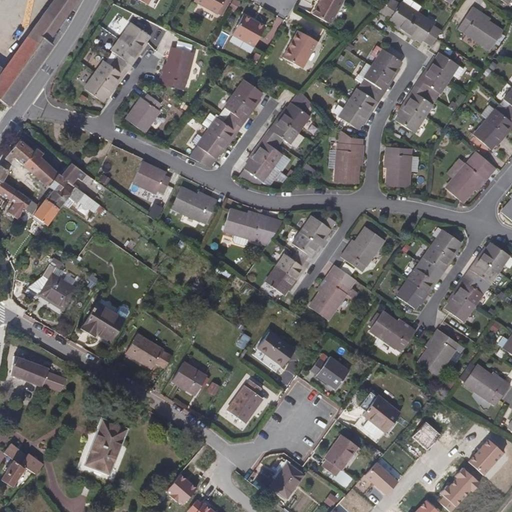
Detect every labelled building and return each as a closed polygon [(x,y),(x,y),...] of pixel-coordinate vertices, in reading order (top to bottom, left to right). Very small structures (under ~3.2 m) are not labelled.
[(64,18),(75,4),(77,0),(53,0),(47,9),(38,21),(30,33),(23,42),(15,53),(10,59),(6,65),(4,68),(0,65),(0,99),(8,106),(12,100),(23,85),(35,67),(47,51),(52,44),(48,40),(49,39),(50,38),(54,32),(64,18)] [(218,13),(225,0),(195,0),(206,6),(214,11),(218,13)] [(336,8),(340,0),(318,0),(313,11),(320,14),(330,20),(336,8)] [(403,30),(417,9),(404,1),(402,0),(386,0),(384,3),(379,8),(381,9),(389,14),(387,17),(398,24),(397,26),(403,30)] [(497,36),(502,29),(499,27),(492,23),(481,15),(475,12),(477,9),(471,5),(466,13),(460,22),(457,26),(461,29),(471,35),(479,41),(489,48),(493,42),(497,36)] [(440,28),(432,22),(433,20),(417,9),(403,30),(408,34),(410,32),(420,39),(422,37),(430,42),(432,40),(436,35),(439,30),(440,28)] [(259,32),(263,24),(254,20),(252,21),(248,20),(250,17),(244,14),(241,13),(240,13),(235,23),(229,32),(246,42),(252,45),(259,32)] [(143,40),(148,33),(145,31),(137,25),(130,20),(127,24),(118,36),(123,40),(128,44),(133,47),(136,49),(138,51),(142,45),(140,44),(143,40)] [(295,38),(299,30),(297,28),(289,43),(291,44),(295,38)] [(309,55),(317,39),(312,36),(307,34),(303,31),(299,30),(295,38),(291,44),(289,43),(282,56),(293,61),(303,67),(304,64),(306,61),(309,55)] [(133,54),(136,49),(133,47),(128,44),(123,40),(118,36),(115,41),(110,48),(117,52),(117,53),(114,57),(121,63),(124,65),(127,67),(130,61),(129,60),(130,58),(133,54)] [(395,48),(385,41),(381,47),(386,50),(392,54),(400,59),(404,53),(395,48)] [(187,71),(190,60),(193,51),(171,45),(167,59),(162,74),(160,74),(158,81),(182,87),(187,71)] [(395,67),(400,59),(392,54),(386,50),(381,47),(375,56),(370,63),(378,68),(384,72),(389,76),(391,77),(394,71),(393,70),(395,67)] [(447,79),(458,63),(439,51),(432,61),(431,60),(429,62),(426,66),(428,67),(447,79)] [(122,73),(127,67),(124,65),(121,63),(114,57),(111,61),(110,62),(103,57),(100,61),(97,66),(95,68),(102,74),(108,78),(113,82),(120,71),(122,73)] [(382,86),(389,76),(384,72),(378,68),(370,63),(367,67),(363,75),(370,79),(366,85),(373,89),(380,94),(383,88),(382,86)] [(447,79),(428,67),(421,78),(419,77),(415,83),(429,92),(432,87),(433,87),(439,91),(447,79)] [(113,82),(108,78),(102,74),(95,68),(88,78),(83,84),(87,87),(101,98),(103,95),(109,88),(110,89),(113,85),(114,83),(113,82)] [(253,100),(260,90),(243,77),(231,93),(249,106),(251,107),(255,102),(253,100)] [(432,102),(425,97),(429,92),(415,83),(414,85),(412,89),(413,90),(411,93),(408,97),(406,101),(425,113),(432,102)] [(376,100),(380,94),(373,89),(366,85),(364,89),(362,91),(356,86),(351,93),(348,97),(362,107),(367,110),(372,102),(374,99),(376,100)] [(511,87),(511,86),(506,92),(502,97),(509,102),(509,103),(505,107),(511,113),(511,87)] [(151,116),(157,108),(155,106),(159,101),(146,91),(143,95),(141,96),(139,94),(134,101),(130,107),(124,116),(133,123),(142,129),(151,116)] [(242,115),(249,106),(231,93),(223,104),(229,109),(226,115),(238,124),(242,118),(241,117),(242,115)] [(368,111),(367,110),(362,107),(348,97),(341,108),(337,114),(342,118),(351,123),(356,126),(357,125),(360,121),(362,117),(363,116),(365,117),(366,115),(368,111)] [(304,119),(308,113),(307,112),(305,111),(296,104),(290,100),(289,101),(287,102),(283,108),(282,110),(281,109),(280,109),(276,115),(278,116),(283,120),(291,125),(296,129),(304,119)] [(419,122),(425,113),(406,101),(404,100),(401,104),(400,106),(402,107),(398,113),(395,117),(400,120),(409,126),(414,130),(417,125),(418,123),(419,122)] [(511,113),(505,107),(503,109),(500,112),(496,107),(494,106),(485,116),(493,124),(502,131),(510,122),(511,122),(511,113)] [(234,129),(238,124),(226,115),(222,120),(216,114),(207,126),(225,139),(233,128),(234,129)] [(296,129),(291,125),(283,120),(278,116),(274,121),(270,126),(269,125),(264,131),(268,134),(271,136),(275,139),(277,141),(281,136),(288,141),(292,136),(296,129)] [(503,133),(502,131),(493,124),(485,116),(481,121),(476,127),(472,131),(472,132),(475,135),(484,143),(488,147),(494,141),(497,137),(499,138),(503,133)] [(224,143),(227,140),(225,139),(207,126),(198,138),(195,142),(203,147),(213,155),(214,154),(221,145),(222,145),(224,143)] [(362,142),(362,136),(351,135),(339,127),(337,140),(350,141),(362,142)] [(276,148),(274,146),(277,141),(275,139),(271,136),(268,134),(264,131),(260,137),(262,138),(254,149),(266,157),(273,162),(280,151),(276,148)] [(303,160),(314,143),(305,137),(294,155),(303,160)] [(33,150),(30,148),(26,145),(19,139),(18,141),(15,144),(13,147),(12,149),(11,150),(9,152),(8,154),(6,157),(11,161),(15,157),(22,163),(25,159),(29,155),(33,150)] [(357,166),(358,149),(361,149),(362,142),(350,141),(337,140),(335,159),(333,178),(342,179),(355,180),(357,166)] [(408,167),(410,155),(410,146),(404,146),(396,145),(390,144),(385,144),(385,145),(384,151),(387,151),(387,157),(386,169),(385,178),(384,183),(392,184),(406,185),(407,180),(408,167)] [(40,159),(42,158),(40,156),(42,152),(39,150),(35,147),(33,150),(29,155),(25,159),(22,163),(31,170),(34,167),(37,163),(40,159)] [(273,162),(266,157),(254,149),(253,147),(248,154),(250,155),(246,160),(243,165),(245,167),(250,170),(258,176),(261,178),(267,170),(273,162)] [(494,165),(486,158),(482,155),(476,149),(469,156),(476,163),(488,173),(494,165)] [(471,187),(481,177),(483,178),(488,173),(476,163),(469,156),(461,165),(454,173),(443,185),(450,191),(460,200),(471,187)] [(58,173),(51,166),(43,159),(42,158),(40,159),(37,163),(34,167),(31,170),(40,177),(44,181),(46,183),(48,184),(49,183),(54,177),(58,173)] [(168,175),(166,174),(162,173),(163,170),(156,167),(139,159),(136,165),(132,174),(130,179),(136,182),(153,190),(155,188),(161,190),(162,189),(168,175)] [(82,179),(86,173),(82,171),(76,166),(71,162),(61,174),(64,177),(67,180),(71,183),(76,176),(82,179)] [(0,177),(2,179),(8,169),(1,164),(0,165),(0,177)] [(258,176),(250,170),(245,167),(243,165),(235,177),(256,184),(260,179),(261,178),(258,176)] [(63,185),(67,180),(64,177),(61,174),(60,174),(58,173),(54,177),(49,183),(52,186),(55,188),(57,190),(59,190),(61,187),(63,185)] [(21,191),(7,182),(2,179),(0,177),(0,191),(9,198),(14,201),(7,211),(18,219),(22,207),(25,209),(27,206),(29,202),(32,198),(21,191)] [(208,213),(214,199),(215,197),(209,195),(207,197),(204,195),(192,190),(178,184),(174,193),(169,204),(181,209),(189,213),(205,220),(208,213)] [(63,201),(70,194),(71,191),(68,189),(63,185),(61,187),(59,190),(57,190),(53,189),(50,192),(47,196),(48,197),(49,198),(50,199),(53,203),(58,207),(63,201)] [(79,195),(83,191),(75,186),(74,187),(71,190),(71,191),(70,194),(75,198),(76,199),(77,198),(79,195)] [(511,190),(506,196),(497,207),(501,211),(511,220),(511,190)] [(98,203),(89,196),(83,191),(79,195),(77,198),(82,202),(93,210),(95,208),(98,203)] [(58,207),(53,203),(50,199),(49,198),(48,197),(47,196),(46,198),(44,200),(42,202),(40,205),(37,209),(36,212),(34,213),(34,214),(38,217),(42,219),(46,222),(48,220),(51,215),(54,212),(58,207)] [(33,211),(38,203),(32,198),(29,202),(27,206),(25,209),(27,209),(30,210),(33,211)] [(275,227),(279,221),(281,218),(271,215),(258,212),(257,214),(237,208),(228,205),(223,221),(221,227),(242,234),(254,237),(258,238),(258,239),(262,242),(263,243),(264,242),(265,241),(266,239),(268,237),(270,234),(272,231),(275,227)] [(327,227),(333,218),(331,217),(326,213),(320,213),(318,214),(315,218),(313,216),(309,213),(308,215),(302,223),(298,229),(305,234),(316,242),(318,244),(320,240),(322,238),(320,236),(322,234),(327,227)] [(369,255),(375,246),(381,237),(377,234),(363,224),(356,234),(348,244),(345,249),(343,249),(342,250),(338,254),(339,255),(344,259),(359,269),(365,261),(369,255)] [(453,248),(459,241),(452,236),(441,228),(439,230),(434,236),(429,243),(437,250),(442,253),(444,255),(447,257),(448,258),(450,256),(453,252),(451,251),(453,248)] [(313,246),(316,242),(305,234),(298,229),(293,236),(289,241),(296,246),(293,251),(306,261),(310,255),(308,253),(309,253),(310,251),(313,246)] [(495,270),(507,254),(488,241),(487,242),(481,251),(479,250),(474,256),(476,257),(495,270)] [(444,261),(447,257),(444,255),(442,253),(437,250),(429,243),(427,247),(424,251),(421,255),(422,256),(424,257),(425,258),(427,259),(428,260),(426,263),(424,265),(437,274),(441,269),(439,268),(444,261)] [(293,275),(300,265),(302,266),(306,261),(293,251),(289,256),(288,255),(282,251),(275,262),(293,275)] [(495,270),(476,257),(469,268),(467,267),(463,273),(476,282),(479,277),(481,277),(487,282),(495,270)] [(292,280),(294,277),(293,275),(275,262),(270,269),(263,278),(269,282),(281,291),(283,289),(287,283),(288,281),(289,282),(290,282),(291,282),(292,280)] [(334,267),(336,264),(333,263),(332,262),(326,270),(330,272),(331,270),(334,267)] [(341,295),(347,287),(348,286),(354,277),(352,276),(345,271),(340,268),(336,264),(334,267),(331,270),(330,272),(326,270),(326,271),(323,276),(324,277),(324,278),(322,282),(318,288),(312,296),(306,304),(311,307),(318,311),(325,317),(326,316),(328,313),(333,306),(341,295)] [(433,280),(434,278),(437,274),(424,265),(420,270),(414,266),(405,277),(413,282),(424,290),(428,283),(430,280),(431,279),(433,280)] [(480,292),(473,287),(476,282),(463,273),(459,278),(461,280),(453,290),(472,303),(475,299),(480,292)] [(77,292),(49,275),(36,297),(63,315),(77,292)] [(422,295),(425,291),(424,290),(413,282),(405,277),(401,283),(397,289),(394,293),(398,296),(404,300),(412,306),(416,301),(419,295),(421,296),(422,295)] [(460,319),(472,303),(453,290),(452,289),(448,294),(449,296),(442,306),(450,312),(460,319)] [(117,326),(123,317),(110,310),(104,306),(97,301),(93,308),(88,317),(84,322),(81,328),(94,335),(95,332),(109,340),(117,326)] [(405,327),(399,323),(386,314),(380,309),(379,309),(373,318),(366,327),(368,329),(371,330),(378,336),(389,343),(398,350),(403,342),(413,329),(407,325),(405,327)] [(452,347),(456,342),(435,327),(431,332),(434,334),(419,354),(415,360),(425,367),(433,373),(435,371),(441,362),(446,355),(449,351),(452,347)] [(511,330),(506,339),(501,346),(508,351),(511,354),(511,330)] [(294,349),(291,347),(283,342),(274,334),(269,331),(267,334),(263,340),(257,347),(264,352),(273,359),(282,366),(283,365),(289,357),(294,349)] [(109,340),(95,332),(94,335),(107,343),(108,342),(109,340)] [(164,351),(163,349),(146,340),(137,334),(130,346),(126,353),(142,362),(151,368),(155,363),(164,369),(172,356),(164,351)] [(454,359),(459,352),(456,350),(452,347),(449,351),(446,355),(441,362),(448,367),(454,359)] [(47,367),(41,365),(36,363),(30,360),(21,357),(13,353),(13,355),(10,372),(19,376),(42,385),(43,382),(60,389),(63,382),(65,378),(60,375),(57,374),(58,371),(56,371),(54,370),(52,370),(51,369),(47,367)] [(344,379),(349,372),(349,371),(344,368),(329,357),(328,358),(327,360),(325,362),(323,360),(319,357),(317,359),(310,369),(316,373),(323,379),(330,384),(337,389),(344,379)] [(200,387),(207,376),(196,370),(183,362),(179,368),(172,380),(181,385),(196,394),(200,387)] [(499,380),(473,362),(460,380),(474,390),(492,403),(504,385),(507,382),(501,378),(499,380)] [(255,407),(262,397),(258,394),(257,393),(259,390),(261,387),(253,381),(249,379),(243,388),(237,396),(232,404),(227,410),(237,417),(245,422),(247,419),(255,407)] [(213,397),(220,389),(214,384),(207,392),(213,397)] [(400,412),(392,405),(381,397),(378,395),(377,395),(372,391),(370,392),(365,398),(360,404),(362,406),(364,407),(366,409),(366,410),(365,411),(363,412),(363,413),(367,417),(375,423),(385,431),(386,430),(394,419),(400,412)] [(102,422),(84,468),(111,478),(129,432),(102,422)] [(441,435),(426,423),(413,437),(427,450),(441,435)] [(346,460),(353,452),(357,446),(354,444),(350,440),(347,438),(342,434),(339,437),(334,445),(328,453),(325,458),(326,459),(322,464),(322,465),(327,468),(334,474),(335,472),(338,468),(340,469),(342,467),(346,460)] [(504,453),(488,440),(469,462),(484,475),(504,453)] [(26,456),(18,449),(11,443),(4,451),(11,456),(13,458),(14,459),(16,460),(17,461),(21,464),(26,456)] [(42,464),(28,454),(26,456),(21,464),(22,465),(24,466),(29,469),(35,473),(38,469),(42,464)] [(16,478),(22,469),(24,466),(22,465),(21,464),(17,461),(16,460),(14,459),(10,466),(2,478),(4,480),(11,486),(12,484),(16,478)] [(282,473),(289,464),(287,463),(286,463),(285,465),(280,472),(282,473)] [(396,482),(376,463),(364,476),(385,495),(396,482)] [(295,485),(303,475),(296,470),(289,464),(282,473),(280,472),(274,480),(270,485),(278,491),(286,497),(288,495),(295,485)] [(443,495),(438,501),(449,511),(451,511),(478,482),(463,469),(441,494),(443,495)] [(196,489),(179,474),(165,491),(183,506),(196,489)] [(325,503),(332,508),(338,499),(330,495),(325,503)] [(216,511),(203,501),(201,504),(196,500),(187,511),(186,511),(216,511)] [(437,511),(426,501),(415,511),(437,511)]
